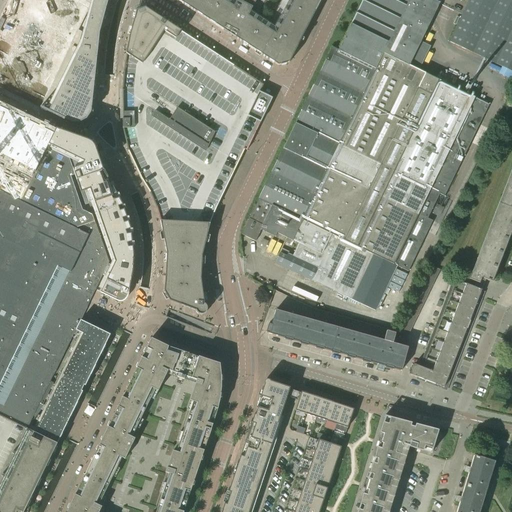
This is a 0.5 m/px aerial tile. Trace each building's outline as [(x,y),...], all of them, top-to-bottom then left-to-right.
[(17,0),(0,36),(0,89),(40,108),(42,103),(55,76),(28,63),(58,0),(17,0)] [(91,0),(90,4),(80,40),(46,110),(47,110),(49,111),(48,112),(50,113),(56,116),(72,124),(80,123),(87,120),(91,113),(91,109),(92,100),(93,97),(93,96),(94,88),(94,84),(95,75),(95,72),(96,62),(97,59),(98,45),(98,42),(99,33),(103,20),(104,17),(106,9),(108,0),(91,0)] [(177,0),(182,3),(231,35),(278,66),(289,63),(300,40),(304,34),(305,31),(312,18),(319,4),(321,0),(177,0)] [(262,192),(241,235),(255,241),(261,230),(274,237),(277,233),(298,244),(292,256),(289,255),(290,252),(282,249),(275,263),(376,312),(398,267),(408,272),(432,221),(428,219),(440,194),(444,196),(484,115),(485,115),(490,105),(410,66),(413,60),(421,64),(427,53),(418,49),(440,4),(431,0),(362,0),(338,51),(332,48),(280,154),(262,192)] [(343,0),(332,25),(347,31),(361,0),(343,0)] [(511,0),(468,0),(448,42),(511,71),(511,0)] [(123,71),(122,90),(122,108),(122,113),(122,119),(122,128),(123,129),(128,151),(141,179),(149,192),(156,208),(160,221),(160,223),(166,253),(165,276),(164,291),(169,301),(196,311),(196,312),(198,314),(199,314),(200,314),(203,314),(203,315),(204,314),(206,311),(206,312),(207,311),(207,310),(206,307),(206,306),(205,305),(204,304),(201,278),(202,256),(207,233),(210,224),(216,208),(239,160),(244,150),(247,151),(272,98),(260,92),(263,85),(180,31),(145,8),(136,11),(136,12),(134,20),(129,37),(126,54),(123,71)] [(78,30),(72,43),(77,45),(79,42),(82,32),(78,30)] [(55,76),(42,103),(48,106),(76,48),(73,46),(72,50),(69,48),(55,76)] [(0,191),(75,229),(94,222),(92,215),(83,210),(72,181),(70,177),(74,175),(73,170),(94,163),(94,162),(96,161),(93,152),(86,144),(68,138),(69,134),(56,130),(54,133),(0,106),(0,191)] [(76,180),(84,204),(93,201),(114,261),(99,293),(116,301),(117,302),(119,302),(121,301),(122,301),(123,301),(124,299),(125,298),(126,297),(126,296),(130,277),(131,271),(132,253),(128,228),(121,204),(103,170),(103,171),(76,180)] [(475,282),(473,287),(481,290),(485,279),(492,282),(511,230),(511,175),(474,274),(471,273),(469,279),(475,282)] [(79,246),(72,226),(0,190),(0,209),(1,213),(55,240),(59,253),(0,378),(0,413),(48,310),(56,306),(81,319),(81,317),(84,311),(87,305),(62,293),(59,286),(79,246)] [(0,378),(59,253),(55,240),(1,213),(0,209),(0,378)] [(79,246),(59,286),(62,293),(87,305),(88,303),(108,262),(93,217),(72,226),(79,246)] [(268,251),(270,245),(263,243),(261,249),(268,251)] [(435,252),(431,259),(437,262),(441,255),(435,252)] [(437,275),(439,270),(428,264),(425,269),(437,275)] [(434,280),(437,275),(425,269),(423,274),(434,280)] [(423,274),(421,279),(432,285),(434,280),(423,274)] [(481,290),(473,287),(453,279),(419,366),(414,364),(410,374),(443,387),(481,290)] [(430,290),(432,285),(421,279),(418,284),(430,290)] [(418,284),(416,289),(427,295),(430,290),(418,284)] [(425,300),(427,295),(416,289),(413,294),(425,300)] [(413,294),(411,299),(422,305),(425,300),(413,294)] [(411,299),(408,304),(420,310),(422,305),(411,299)] [(417,315),(420,310),(408,304),(406,309),(417,315)] [(48,310),(0,413),(0,415),(27,429),(45,393),(50,382),(51,379),(56,370),(73,334),(80,320),(81,319),(56,306),(48,310)] [(415,320),(417,315),(406,309),(404,314),(415,320)] [(395,334),(386,331),(383,341),(379,340),(373,338),(367,336),(360,334),(354,333),(347,331),(340,329),(333,327),(324,324),(316,322),(308,320),(300,317),(291,315),(275,310),(269,333),(401,370),(408,348),(392,343),(395,334)] [(404,314),(401,319),(412,325),(415,320),(404,314)] [(77,335),(30,431),(59,445),(111,331),(106,329),(81,317),(81,319),(80,320),(73,334),(77,335)] [(399,325),(410,330),(412,325),(401,319),(399,325)] [(221,388),(221,376),(220,364),(168,347),(151,338),(66,511),(183,511),(204,450),(214,419),(217,409),(221,388)] [(249,511),(256,492),(257,489),(278,426),(278,425),(279,423),(278,422),(280,415),(287,397),(291,398),(292,399),(298,400),(299,398),(301,393),(295,391),(289,389),(290,388),(288,387),(282,385),(270,381),(270,382),(269,380),(267,380),(265,380),(265,381),(264,383),(264,385),(262,391),(260,396),(256,408),(257,409),(255,415),(254,414),(251,423),(249,428),(249,429),(247,435),(237,464),(236,469),(235,470),(234,475),(228,491),(224,503),(221,511),(249,511)] [(298,400),(295,410),(306,414),(312,395),(301,392),(301,393),(299,398),(298,400)] [(312,395),(306,414),(316,418),(322,399),(312,395)] [(322,399),(316,418),(326,421),(332,402),(322,399)] [(332,402),(326,421),(336,424),(343,405),(332,402)] [(336,424),(334,429),(346,433),(347,428),(354,409),(343,405),(336,424)] [(0,511),(8,511),(10,508),(18,511),(27,511),(59,445),(30,431),(27,429),(0,415),(0,511)] [(388,511),(400,476),(405,457),(409,447),(431,454),(437,434),(410,426),(411,423),(384,416),(379,433),(381,433),(357,511),(388,511)] [(316,446),(315,450),(326,454),(337,457),(341,447),(340,447),(336,446),(330,443),(324,441),(320,440),(318,439),(316,446)] [(315,450),(311,460),(323,464),(334,468),(337,457),(326,454),(315,450)] [(479,511),(494,462),(473,455),(456,511),(479,511)] [(311,460),(308,470),(319,474),(331,478),(334,468),(323,464),(311,460)] [(308,470),(304,481),(316,484),(327,488),(328,487),(328,484),(331,478),(319,474),(308,470)] [(304,481),(301,491),(312,495),(324,499),(327,488),(316,484),(304,481)] [(301,491),(298,501),(309,505),(320,509),(320,508),(321,506),(324,499),(312,495),(301,491)] [(298,501),(294,511),(295,511),(319,511),(320,509),(309,505),(298,501)]
